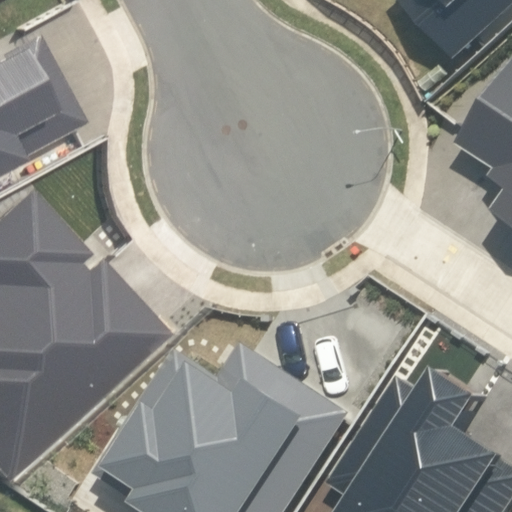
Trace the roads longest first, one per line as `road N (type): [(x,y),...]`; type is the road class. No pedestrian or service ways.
road 1 (residential): [(268,147),(511,305)]
road 2 (residential): [(188,0),(268,147)]
